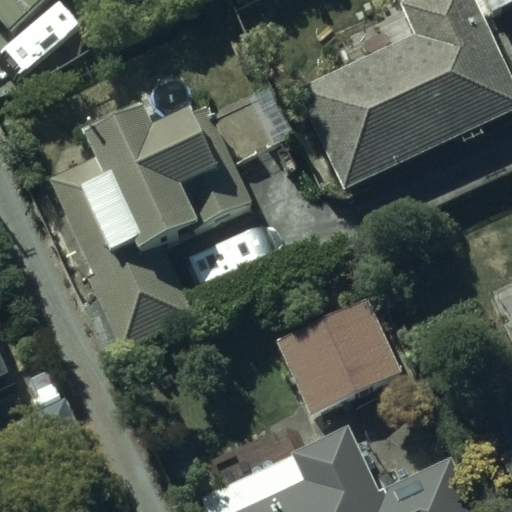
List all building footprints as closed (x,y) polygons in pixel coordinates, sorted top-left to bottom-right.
[(0,0),(0,23),(10,35),(50,0),(0,0)] [(511,73),(478,0),(402,0),(418,34),(301,87),(346,186),(511,110),(511,73)] [(47,178),(121,349),(196,317),(165,247),(251,210),(209,115),(198,120),(192,106),(156,122),(145,99),(81,127),(94,158),(47,178)] [(368,302),(278,342),(311,415),(401,375),(368,302)] [(511,324),(509,326),(511,332),(511,451),(503,456),(511,476),(511,324)] [(65,398),(0,426),(0,451),(15,485),(89,452),(65,398)] [(475,511),(451,459),(381,491),(350,425),(197,497),(203,511),(475,511)]
